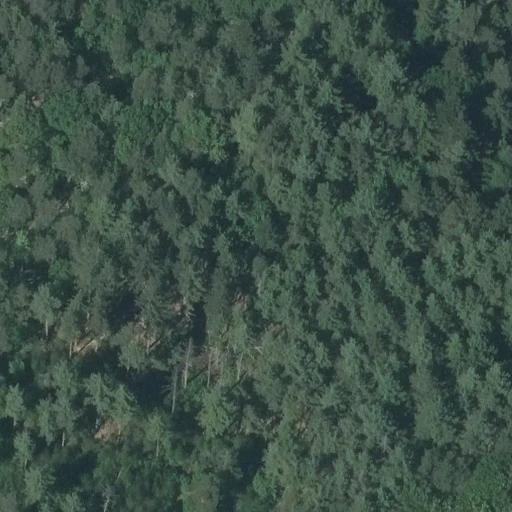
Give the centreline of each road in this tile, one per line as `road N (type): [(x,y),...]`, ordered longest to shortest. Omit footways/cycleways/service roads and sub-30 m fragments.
road 1 (track): [(269,0),(0,143)]
road 2 (track): [(369,0),(511,216)]
